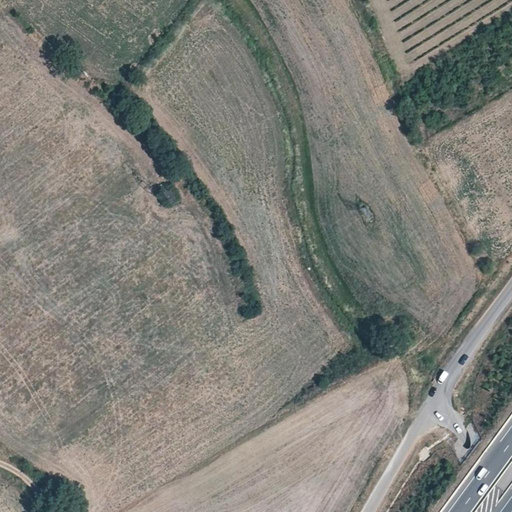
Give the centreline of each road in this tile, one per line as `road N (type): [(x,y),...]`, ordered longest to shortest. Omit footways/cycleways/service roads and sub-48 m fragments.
road 1 (unclassified): [(511,287),(432,408)]
road 2 (unclassified): [(501,511),(455,425),(432,408)]
road 3 (unclassified): [(432,408),(370,511)]
